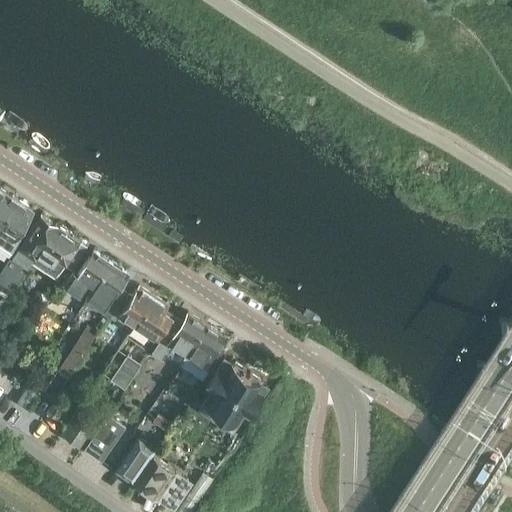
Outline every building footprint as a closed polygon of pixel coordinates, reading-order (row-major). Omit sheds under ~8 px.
[(0,222),(16,197),(0,186),(0,222)] [(0,222),(0,248),(9,254),(21,236),(27,226),(24,223),(33,208),(16,197),(0,222)] [(0,285),(11,293),(39,251),(57,224),(41,213),(12,255),(11,255),(0,270),(0,285)] [(39,251),(32,261),(55,277),(65,262),(72,267),(87,246),(79,241),(80,240),(57,224),(39,251)] [(88,280),(95,285),(111,261),(94,249),(78,272),(74,269),(65,282),(80,293),(88,280)] [(95,285),(85,299),(110,316),(122,298),(121,297),(124,292),(118,288),(129,273),(111,261),(95,285)] [(124,299),(122,298),(110,316),(119,322),(122,317),(127,320),(130,316),(136,320),(154,293),(139,283),(132,294),(128,292),(124,299)] [(58,303),(66,291),(59,287),(51,298),(58,303)] [(168,302),(154,293),(136,320),(134,324),(148,333),(150,329),(159,335),(172,314),(164,308),(168,302)] [(152,349),(157,353),(160,355),(170,341),(185,352),(205,322),(188,310),(181,320),(175,316),(152,349)] [(506,331),(505,333),(511,338),(511,315),(508,319),(506,318),(501,318),(498,321),(498,325),(500,328),(506,331)] [(225,334),(205,322),(185,352),(198,361),(194,367),(206,375),(224,348),(218,344),(225,334)] [(136,341),(128,353),(111,377),(125,386),(150,350),(136,341)] [(0,346),(0,366),(10,353),(0,346)] [(26,355),(23,353),(13,347),(0,368),(12,375),(26,355)] [(211,387),(200,404),(217,415),(246,372),(244,370),(246,368),(235,360),(233,363),(230,360),(225,367),(220,363),(206,384),(211,387)] [(476,360),(477,372),(511,394),(511,379),(485,361),(476,360)] [(56,395),(69,375),(59,368),(45,389),(56,395)] [(246,372),(217,415),(233,426),(244,410),(249,413),(263,392),(258,389),(262,383),(259,380),(261,378),(250,370),(248,373),(246,372)] [(18,401),(27,408),(39,389),(30,383),(18,401)] [(57,419),(67,404),(57,397),(46,412),(57,419)] [(75,413),(62,431),(81,445),(94,427),(75,413)] [(102,460),(126,427),(109,414),(85,448),(102,460)] [(133,481),(156,448),(139,436),(116,469),(133,481)] [(153,455),(135,482),(158,498),(177,470),(153,455)]
